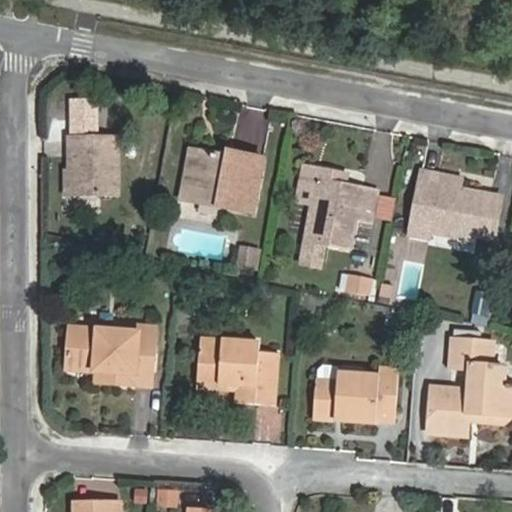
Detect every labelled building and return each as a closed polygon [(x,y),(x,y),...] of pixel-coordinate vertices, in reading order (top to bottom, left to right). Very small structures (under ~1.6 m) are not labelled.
[(69,97),(68,134),(99,133),(99,98),(69,97)] [(115,139),(68,139),(68,197),(116,196),(115,139)] [(217,168),(218,159),(190,154),(180,203),(252,217),(263,163),(228,156),(227,161),(226,169),(217,168)] [(227,161),(218,159),(217,168),(226,169),(227,161)] [(297,201),(312,204),(318,174),(303,171),(297,201)] [(420,173),(415,200),(430,204),(435,176),(420,173)] [(318,174),(312,204),(305,244),(301,266),(318,269),(321,247),(349,252),(355,217),(372,219),(377,194),(339,187),(340,178),(318,174)] [(415,200),(411,225),(430,228),(429,234),(472,242),(473,236),(492,240),(499,199),(460,192),(459,197),(449,195),(452,179),(435,176),(430,204),(415,200)] [(462,181),(452,179),(449,195),(459,197),(460,192),(462,181)] [(302,238),(310,208),(296,204),(288,234),(302,238)] [(430,228),(411,225),(408,240),(427,244),(429,234),(430,228)] [(256,255),(241,252),(237,270),(252,273),(256,255)] [(369,297),(372,281),(349,277),(346,292),(369,297)] [(136,363),(153,364),(156,331),(138,330),(138,337),(69,333),(67,372),(97,374),(107,375),(106,386),(134,388),(136,363)] [(240,354),(240,345),(200,342),(196,392),(236,395),(236,406),(275,408),(279,357),(259,355),(240,354)] [(481,419),(481,426),(502,428),(511,420),(511,392),(504,391),(505,371),(491,370),(492,346),(452,343),(450,373),(470,374),(469,396),(431,393),(428,438),(466,440),(467,426),(467,419),(481,419)] [(259,347),(240,345),(240,354),(259,355),(259,347)] [(152,389),(153,364),(136,363),(134,388),(152,389)] [(315,382),(312,420),(375,425),(375,423),(394,424),(398,373),(378,371),(377,379),(336,376),(336,371),(326,370),(321,375),(320,383),(315,382)] [(107,375),(97,374),(97,386),(106,386),(107,375)] [(156,506),(178,508),(180,488),(158,486),(156,506)]
